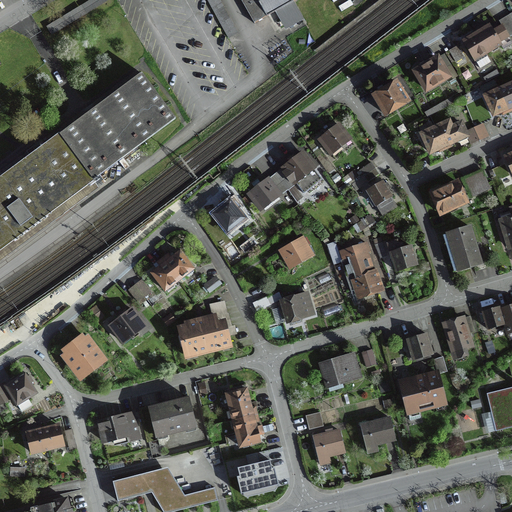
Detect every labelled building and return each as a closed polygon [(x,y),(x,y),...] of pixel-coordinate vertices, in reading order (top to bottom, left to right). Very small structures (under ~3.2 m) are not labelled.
[(91,0),(46,27),(51,35),(108,0),(91,0)] [(218,0),(206,0),(228,38),(237,34),(218,0)] [(271,14),(279,10),(289,27),(302,20),(292,2),(296,0),(239,0),(254,24),(271,14)] [(490,63),(485,54),(487,53),(500,45),(499,43),(508,37),(501,27),(492,32),(489,27),(479,33),(476,35),(474,36),(463,43),(479,69),(490,63)] [(467,64),(457,47),(449,51),(459,69),(467,64)] [(445,68),(450,65),(444,54),(432,62),(430,59),(418,66),(420,69),(414,72),(426,91),(448,77),(444,70),(446,68),(445,68)] [(496,71),(483,78),(486,82),(498,74),(496,71)] [(0,250),(93,181),(92,180),(175,120),(149,85),(141,74),(59,134),(58,134),(0,176),(0,250)] [(504,80),(501,76),(494,80),(497,84),(504,80)] [(391,86),(389,84),(377,91),(379,93),(373,96),(385,115),(407,102),(396,83),(391,86)] [(498,90),(484,97),(493,115),(502,111),(507,109),(511,106),(511,84),(498,90)] [(444,103),(424,114),(427,118),(454,103),(451,99),(444,103)] [(448,122),(434,128),(421,134),(429,153),(437,150),(438,151),(439,153),(445,150),(450,147),(450,146),(449,144),(466,137),(465,132),(461,124),(451,128),(448,122)] [(482,124),(474,128),(465,132),(466,137),(470,145),(479,141),(483,139),(487,137),(482,124)] [(353,145),(337,125),(327,133),(325,130),(322,131),(325,135),(319,139),(335,160),(353,145)] [(289,163),(275,174),(288,191),(293,186),(293,185),(313,169),(301,153),(294,158),(293,156),(287,160),(289,163)] [(360,170),(364,176),(375,169),(370,163),(360,170)] [(363,177),(367,183),(379,174),(375,169),(364,176),(363,177)] [(482,171),(462,180),(469,194),(488,186),(482,171)] [(275,174),(249,194),(261,210),(279,196),(280,197),(288,191),(275,174)] [(391,198),(382,182),(366,191),(376,207),(382,216),(396,207),(391,198)] [(440,214),(466,203),(457,182),(440,190),(438,187),(430,191),(440,214)] [(237,223),(239,226),(244,221),(236,211),(240,208),(233,199),(220,210),(219,208),(216,211),(217,212),(214,215),(227,231),(237,223)] [(511,247),(511,206),(509,208),(511,217),(501,221),(506,238),(503,239),(505,246),(508,245),(509,249),(511,247)] [(370,216),(357,224),(362,231),(374,222),(370,216)] [(469,227),(447,234),(458,271),(480,265),(469,227)] [(290,268),(311,256),(301,239),(281,251),(290,268)] [(396,242),(387,245),(396,272),(416,265),(410,246),(402,249),(401,245),(397,246),(396,242)] [(375,272),(369,274),(367,271),(366,267),(368,266),(364,254),(367,253),(368,253),(365,243),(340,252),(343,261),(333,264),(340,284),(342,289),(344,289),(346,293),(356,289),(359,298),(381,290),(375,272)] [(380,257),(386,256),(382,244),(375,246),(380,257)] [(174,287),(172,285),(178,280),(185,275),(187,277),(193,272),(191,270),(192,269),(179,252),(173,257),(170,258),(169,256),(167,255),(162,259),(157,263),(158,265),(160,266),(157,268),(158,269),(152,274),(164,291),(166,290),(167,292),(174,287)] [(428,263),(420,265),(422,272),(430,270),(428,263)] [(204,286),(209,293),(220,284),(215,278),(210,282),(207,279),(202,282),(205,286),(204,286)] [(128,291),(138,302),(144,297),(166,326),(174,321),(170,315),(166,318),(155,304),(159,301),(152,291),(150,293),(141,281),(138,283),(135,286),(133,287),(128,291)] [(300,322),(299,318),(313,314),(307,294),(281,302),(282,306),(278,307),(281,316),(285,315),(287,322),(290,321),(291,324),(300,322)] [(266,298),(253,304),(256,311),(270,305),(266,298)] [(482,312),(487,330),(504,325),(505,325),(501,311),(500,311),(499,307),(482,312)] [(511,307),(501,311),(505,325),(504,325),(507,333),(511,330),(511,307)] [(144,326),(132,310),(110,327),(122,343),(130,337),(132,340),(138,335),(136,332),(144,326)] [(221,348),(221,346),(229,344),(224,328),(217,330),(214,317),(186,324),(186,327),(179,329),(186,355),(196,352),(196,354),(221,348)] [(453,352),(454,351),(456,357),(465,355),(463,349),(471,346),(467,334),(474,332),(470,317),(463,319),(463,318),(444,324),(453,352)] [(407,342),(404,343),(409,360),(412,359),(413,360),(432,354),(426,334),(407,340),(407,342)] [(85,342),(81,338),(64,350),(68,355),(66,357),(80,375),(100,359),(86,341),(85,342)] [(366,368),(375,365),(371,350),(361,353),(366,368)] [(342,383),(359,378),(352,356),(336,361),(336,360),(326,363),(327,364),(320,366),(326,385),(341,381),(342,383)] [(437,375),(446,372),(442,357),(433,360),(437,373),(424,377),(423,373),(418,370),(417,373),(418,378),(400,383),(407,412),(417,410),(417,411),(435,406),(435,405),(445,402),(437,375)] [(24,375),(6,386),(4,383),(0,385),(0,405),(13,398),(21,412),(31,406),(31,403),(28,397),(35,393),(24,375)] [(235,392),(226,395),(239,447),(260,442),(258,435),(261,434),(262,434),(261,427),(259,421),(258,421),(257,419),(255,409),(255,408),(257,407),(255,402),(249,403),(244,385),(234,388),(234,390),(235,392)] [(511,427),(511,387),(486,394),(495,432),(511,427)] [(149,408),(156,437),(195,427),(188,399),(149,408)] [(390,400),(383,402),(385,408),(392,407),(390,400)] [(310,431),(324,427),(320,412),(306,416),(310,431)] [(133,414),(98,423),(103,442),(112,440),(113,443),(120,442),(121,445),(140,440),(133,414)] [(360,426),(365,447),(395,439),(390,419),(378,422),(377,418),(373,419),(374,423),(360,426)] [(31,453),(47,449),(63,445),(58,426),(47,429),(42,430),(39,431),(26,434),(31,453)] [(76,448),(72,430),(65,432),(69,450),(76,448)] [(313,438),(318,458),(344,452),(339,431),(313,438)] [(242,493),(278,484),(272,460),(255,464),(236,468),(242,493)] [(185,494),(168,468),(113,481),(118,501),(152,492),(163,511),(168,511),(217,500),(214,488),(185,494)] [(43,505),(30,508),(30,511),(29,511),(70,511),(70,509),(68,510),(66,500),(43,505)]
